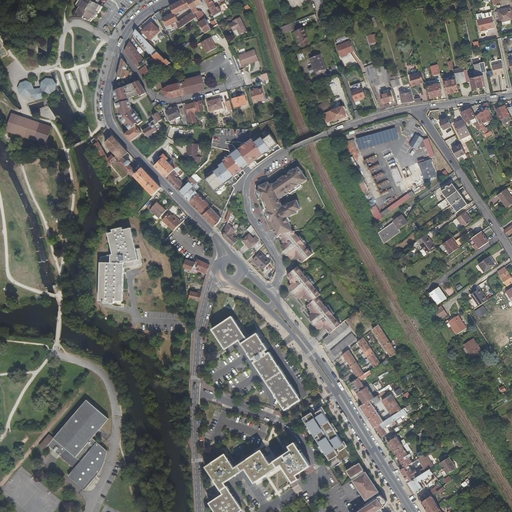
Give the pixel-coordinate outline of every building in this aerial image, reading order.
[(101,0),(81,0),(79,5),(80,6),(77,12),(91,21),(95,15),(96,15),(98,12),(102,5),(99,3),(101,0)] [(175,15),(190,7),(187,1),(186,0),(182,0),(177,3),(170,7),(173,13),(175,15)] [(195,7),(203,3),(200,0),(187,0),(187,1),(190,7),(193,12),(196,18),(199,23),(205,33),(211,29),(202,12),(197,11),(196,9),(195,7)] [(215,8),(210,0),(206,0),(205,1),(213,16),(221,11),(219,6),(215,8)] [(319,0),(323,10),(330,7),(327,0),(319,0)] [(510,7),(498,10),(501,21),(511,18),(511,8),(511,9),(510,7)] [(477,15),(478,21),(481,32),(486,31),(485,30),(495,28),(492,11),(477,15)] [(176,23),(179,29),(196,18),(193,12),(186,17),(179,22),(178,22),(176,23)] [(167,28),(171,26),(172,27),(174,25),(174,24),(176,23),(178,22),(175,15),(173,13),(168,16),(163,19),(167,28)] [(233,22),(229,24),(233,31),(237,29),(240,35),(247,32),(240,17),(233,21),(233,22)] [(148,27),(142,32),(150,40),(160,31),(152,23),(148,27)] [(295,24),(281,27),(282,33),(296,30),(295,24)] [(295,31),(300,43),(308,40),(306,35),(303,28),(295,31)] [(146,47),(145,48),(152,56),(157,51),(152,46),(149,43),(137,30),(136,30),(135,32),(134,34),(146,47)] [(212,37),(202,42),(208,53),(217,48),(212,37)] [(347,53),(354,50),(350,41),(336,46),(340,56),(347,53)] [(138,63),(142,59),(130,43),(127,47),(125,52),(138,69),(141,67),(138,63)] [(258,60),(254,49),(239,55),(243,67),(248,65),(248,64),(258,60)] [(165,60),(157,51),(152,56),(165,68),(170,63),(167,59),(165,60)] [(321,55),(310,60),(316,74),(327,69),(321,55)] [(473,62),(473,65),(484,62),(483,55),(478,56),(479,60),(473,62)] [(117,78),(124,79),(128,65),(123,59),(122,59),(117,77),(117,78)] [(484,62),(473,65),(475,73),(481,71),(481,73),(487,72),(484,62)] [(504,73),(502,64),(492,66),(494,75),(504,73)] [(438,65),(430,67),(433,76),(440,74),(438,65)] [(146,66),(139,71),(144,77),(152,70),(150,68),(148,69),(146,66)] [(371,85),(379,82),(373,68),(365,71),(371,85)] [(467,72),(464,73),(464,72),(455,74),(456,79),(458,86),(467,83),(467,85),(470,85),(467,72)] [(420,73),(410,76),(413,86),(423,83),(420,73)] [(200,91),(205,90),(201,76),(185,80),(186,82),(169,86),(163,91),(167,96),(172,99),(200,91)] [(485,87),(483,76),(471,79),(473,89),(485,87)] [(30,79),(17,84),(21,98),(33,94),(35,101),(44,98),(43,95),(58,91),(53,77),(39,82),(41,87),(34,90),(30,79)] [(458,86),(456,79),(444,82),(447,95),(459,92),(458,87),(458,86)] [(143,129),(148,137),(156,132),(152,127),(157,123),(156,123),(162,119),(156,108),(152,103),(145,90),(142,85),(139,81),(134,83),(116,90),(114,91),(122,118),(131,130),(137,126),(136,125),(137,124),(138,125),(139,124),(143,129)] [(443,95),(439,84),(428,87),(432,98),(443,95)] [(351,91),(355,102),(360,100),(360,99),(365,97),(361,87),(351,91)] [(410,102),(414,101),(410,88),(405,89),(406,94),(400,95),(402,103),(410,101),(410,102)] [(255,91),(255,90),(250,91),(253,103),(265,99),(262,89),(255,91)] [(392,91),(380,94),(383,104),(395,100),(392,91)] [(242,97),(233,99),(235,107),(247,104),(244,94),(241,95),(242,97)] [(220,99),(208,102),(210,111),(221,108),(222,111),(226,110),(224,105),(223,105),(220,99)] [(191,123),(196,122),(195,117),(194,113),(196,112),(204,110),(202,102),(186,106),(186,104),(183,105),(183,108),(185,114),(185,115),(188,114),(191,123)] [(331,111),(329,105),(320,109),(322,114),(324,113),(328,123),(347,116),(344,109),(345,109),(344,106),(331,111)] [(496,110),(501,119),(505,117),(507,122),(511,119),(505,105),(496,110)] [(177,108),(167,112),(171,122),(181,117),(177,108)] [(475,116),(471,108),(461,113),(466,122),(476,117),(475,116)] [(494,134),(493,131),(489,133),(486,128),(485,128),(483,124),(493,118),(488,110),(475,116),(476,117),(478,122),(480,125),(481,128),(487,139),(489,138),(488,136),(494,134)] [(7,132),(47,145),(53,127),(12,114),(7,132)] [(448,119),(440,122),(444,130),(452,126),(448,119)] [(464,122),(459,124),(458,123),(454,125),(461,139),(470,134),(464,122)] [(132,142),(142,133),(137,126),(131,130),(125,135),(132,142)] [(361,149),(399,138),(396,127),(358,138),(361,149)] [(216,173),(207,180),(217,192),(220,190),(221,191),(226,186),(226,185),(230,181),(229,180),(232,179),(232,180),(238,175),(238,174),(240,172),(241,173),(244,170),(244,169),(247,167),(247,168),(256,161),(255,160),(257,158),(258,159),(264,154),(264,153),(267,151),(268,152),(272,150),(271,149),(273,147),(274,148),(279,144),(270,133),(263,138),(262,137),(260,139),(259,138),(254,142),(252,139),(219,165),(220,167),(215,171),(216,173)] [(417,135),(409,146),(416,151),(423,139),(417,135)] [(117,155),(121,159),(124,156),(125,157),(129,153),(117,140),(114,137),(108,143),(107,144),(117,155)] [(429,139),(424,140),(430,157),(435,156),(431,143),(429,139)] [(116,159),(115,157),(113,156),(109,159),(99,142),(95,145),(106,164),(108,167),(116,159)] [(199,143),(188,143),(187,147),(188,147),(188,155),(193,156),(193,161),(201,161),(202,156),(198,156),(199,143)] [(452,149),(457,158),(465,154),(461,145),(452,149)] [(129,153),(125,157),(124,156),(121,159),(118,162),(132,177),(137,172),(135,170),(136,169),(138,166),(135,168),(131,164),(131,163),(131,162),(130,161),(129,161),(128,161),(133,157),(129,153)] [(161,172),(167,178),(174,171),(178,167),(175,163),(172,166),(167,161),(169,159),(165,155),(161,158),(162,159),(155,166),(161,172)] [(349,156),(344,159),(359,191),(364,188),(349,156)] [(374,156),(365,160),(371,171),(379,166),(374,156)] [(418,164),(424,180),(436,176),(430,160),(418,164)] [(282,235),(283,235),(287,240),(286,241),(288,243),(284,246),(294,259),(298,256),(299,258),(301,257),(305,263),(316,255),(311,249),(311,250),(307,245),(310,243),(307,239),(305,240),(302,236),(301,237),(300,234),(299,234),(299,231),(298,232),(290,219),(299,213),(298,211),(302,209),(296,200),(283,209),(277,203),(276,197),(284,188),(286,190),(295,180),(294,179),(300,173),(289,162),(286,166),(285,165),(281,169),(282,170),(277,174),(276,174),(272,178),(273,178),(270,182),(271,183),(269,186),(267,183),(264,185),(262,183),(254,188),(256,190),(253,192),(258,200),(259,199),(262,203),(261,203),(265,209),(267,207),(269,210),(266,212),(272,220),(274,218),(279,226),(276,228),(282,235)] [(398,166),(391,168),(397,183),(404,181),(398,166)] [(178,167),(174,171),(177,175),(182,170),(179,167),(178,167)] [(153,179),(143,168),(135,176),(154,196),(161,188),(153,179)] [(180,192),(186,186),(179,179),(177,179),(175,177),(177,175),(174,171),(167,178),(174,185),(180,192)] [(374,176),(382,195),(391,191),(383,172),(374,176)] [(187,199),(194,193),(192,190),(195,188),(197,188),(196,186),(199,184),(192,177),(190,179),(188,181),(190,183),(186,186),(180,192),(185,197),(187,199)] [(446,188),(442,191),(447,198),(458,190),(452,183),(448,186),(448,185),(445,187),(446,188)] [(502,200),(508,207),(511,203),(511,197),(506,189),(498,195),(502,200)] [(458,190),(447,198),(452,206),(463,198),(458,190)] [(370,221),(366,212),(361,215),(365,224),(367,223),(370,228),(414,195),(411,191),(370,221)] [(196,192),(194,193),(187,199),(204,216),(212,208),(211,208),(196,192)] [(457,213),(468,205),(463,198),(452,206),(457,213)] [(160,219),(167,211),(157,203),(156,205),(152,202),(147,207),(160,219)] [(407,217),(407,218),(417,204),(404,213),(407,217)] [(210,222),(215,228),(221,223),(222,219),(212,208),(204,216),(210,222)] [(465,212),(457,218),(463,228),(472,221),(465,212)] [(175,232),(183,223),(180,220),(179,221),(174,217),(170,214),(163,222),(175,232)] [(369,236),(381,247),(394,237),(392,235),(400,229),(395,222),(386,228),(387,228),(376,236),(374,233),(369,236)] [(233,246),(238,241),(232,235),(236,231),(228,224),(227,226),(226,229),(225,232),(226,233),(223,236),(228,241),(233,246)] [(102,299),(102,301),(112,302),(112,299),(119,300),(123,263),(124,263),(125,265),(129,265),(129,266),(143,263),(140,249),(137,249),(136,250),(132,229),(125,230),(125,227),(115,229),(115,232),(112,232),(116,253),(114,253),(104,256),(99,298),(101,298),(101,299),(102,299)] [(476,244),(474,246),(477,250),(489,242),(482,232),(473,238),(476,244)] [(250,234),(243,240),(251,248),(257,242),(250,234)] [(429,238),(420,245),(427,255),(435,249),(430,242),(431,241),(429,238)] [(445,242),(437,248),(444,259),(452,253),(447,247),(448,246),(445,242)] [(260,252),(253,259),(263,270),(271,263),(260,252)] [(484,272),(495,265),(489,257),(479,264),(484,272)] [(195,263),(186,260),(183,267),(184,268),(192,271),(193,268),(195,264),(198,265),(196,269),(207,274),(208,270),(210,265),(197,259),(195,263)] [(327,328),(331,334),(341,326),(337,320),(336,321),(333,317),(334,316),(331,312),(332,310),(329,306),(326,308),(323,304),(324,304),(319,298),(322,295),(318,290),(317,290),(314,286),(317,284),(313,279),(312,281),(309,277),(307,277),(304,273),(305,273),(300,267),(299,268),(297,269),(294,272),(290,275),(295,281),(293,282),(295,284),(291,286),(301,299),(305,296),(306,298),(308,297),(312,303),(309,305),(312,310),(311,311),(314,314),(310,317),(320,330),(324,327),(325,329),(327,328)] [(511,278),(505,267),(498,272),(507,286),(511,282),(511,278)] [(431,293),(439,304),(447,298),(440,287),(431,293)] [(190,292),(188,300),(199,302),(201,292),(198,291),(197,294),(190,292)] [(477,307),(486,302),(481,295),(480,296),(477,291),(470,296),(477,307)] [(442,318),(449,314),(443,305),(436,309),(442,318)] [(486,311),(483,307),(477,311),(480,316),(486,311)] [(239,340),(245,336),(232,316),(212,329),(221,342),(226,349),(239,340)] [(458,316),(450,321),(458,334),(466,329),(458,316)] [(328,346),(350,328),(346,323),(341,326),(331,334),(330,336),(324,340),(328,346)] [(397,353),(379,325),(373,330),(390,357),(397,353)] [(248,340),(242,344),(252,360),(255,358),(257,361),(254,363),(258,368),(275,394),(285,410),(301,400),(270,352),(267,354),(265,351),(268,349),(257,333),(248,340)] [(335,357),(357,339),(352,334),(331,352),(335,357)] [(374,368),(380,364),(364,338),(358,342),(374,368)] [(465,344),(473,357),(481,352),(473,339),(465,344)] [(349,350),(343,355),(358,379),(364,375),(349,350)] [(364,404),(374,397),(367,387),(365,388),(361,382),(372,374),(370,371),(364,375),(358,379),(351,384),(364,404)] [(380,394),(382,397),(391,391),(389,387),(380,394)] [(375,403),(380,400),(380,399),(378,395),(374,397),(364,404),(360,407),(367,418),(374,429),(376,427),(384,422),(374,406),(376,404),(375,403)] [(392,414),(396,411),(401,408),(400,406),(399,407),(394,400),(395,399),(392,395),(382,401),(392,414)] [(53,448),(54,446),(55,447),(57,445),(59,447),(59,448),(58,449),(62,452),(60,455),(75,468),(69,475),(85,489),(98,474),(100,469),(103,465),(103,464),(105,460),(106,455),(107,450),(92,437),(108,418),(86,400),(54,438),(49,434),(40,445),(45,449),(49,444),(53,448)] [(392,417),(395,421),(404,415),(403,413),(406,411),(404,408),(392,417)] [(312,413),(303,418),(309,428),(313,434),(321,446),(325,454),(330,460),(339,455),(335,448),(336,448),(337,449),(338,448),(340,451),(346,447),(342,442),(336,432),(331,424),(324,412),(322,409),(318,411),(316,413),(319,417),(316,419),(312,413)] [(382,437),(387,434),(384,429),(383,428),(389,424),(391,427),(397,423),(395,421),(392,417),(384,422),(376,427),(382,437)] [(395,452),(403,446),(401,443),(397,437),(388,442),(395,452)] [(234,467),(225,453),(216,458),(205,466),(222,493),(213,499),(208,502),(214,511),(236,511),(241,509),(224,481),(244,468),(254,483),(281,465),(286,473),(306,459),(297,445),(270,463),(261,449),(250,457),(234,467)] [(403,446),(395,452),(404,466),(405,468),(408,465),(413,462),(403,446)] [(418,459),(420,462),(424,467),(417,472),(416,470),(412,472),(408,465),(405,468),(400,471),(403,475),(408,483),(431,469),(426,462),(430,460),(426,454),(418,459)] [(456,468),(449,457),(440,463),(443,467),(445,470),(444,470),(447,474),(456,468)] [(306,459),(286,473),(290,479),(310,466),(306,459)] [(380,511),(379,509),(383,506),(385,503),(386,501),(380,495),(378,492),(379,492),(366,473),(365,473),(363,470),(364,470),(360,463),(356,465),(355,465),(347,471),(351,478),(352,478),(354,481),(353,481),(366,500),(368,503),(359,509),(360,510),(357,511),(380,511)] [(313,466),(300,472),(302,477),(315,470),(313,466)] [(424,483),(422,485),(422,483),(423,482),(422,481),(426,479),(427,480),(429,478),(428,477),(435,473),(432,468),(408,483),(411,488),(415,494),(426,487),(424,483)] [(445,485),(452,480),(450,476),(443,482),(445,485)] [(440,489),(438,486),(429,493),(431,496),(432,496),(437,492),(440,489)] [(422,503),(431,496),(429,493),(428,491),(418,498),(419,499),(422,503)] [(425,508),(427,511),(433,511),(440,508),(432,496),(431,496),(422,503),(425,508)]
